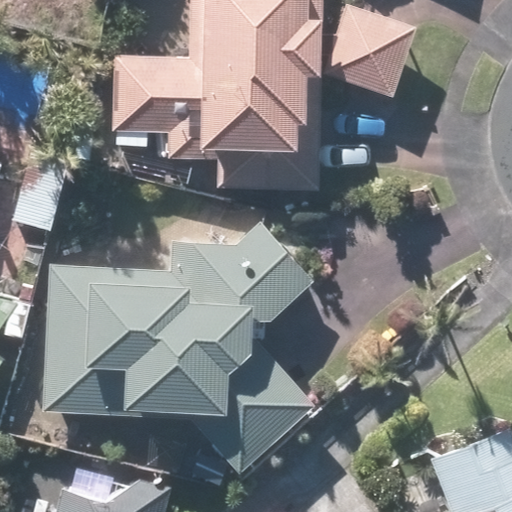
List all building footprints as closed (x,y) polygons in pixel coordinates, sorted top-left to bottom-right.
[(329,181),(331,0),(198,0),(198,46),(120,45),(119,122),(173,123),(173,151),(223,152),(223,180),(329,181)] [(64,223),(79,153),(34,143),(18,212),(64,223)] [(51,400),(200,408),(253,465),(328,395),(270,333),(271,304),(291,305),(336,259),(277,203),(255,227),(184,223),(182,258),(59,252),(51,400)] [(0,340),(0,371),(15,352),(0,340)] [(511,511),(511,417),(436,447),(461,511),(459,511),(511,511)] [(187,511),(196,479),(76,448),(59,511),(187,511)]
